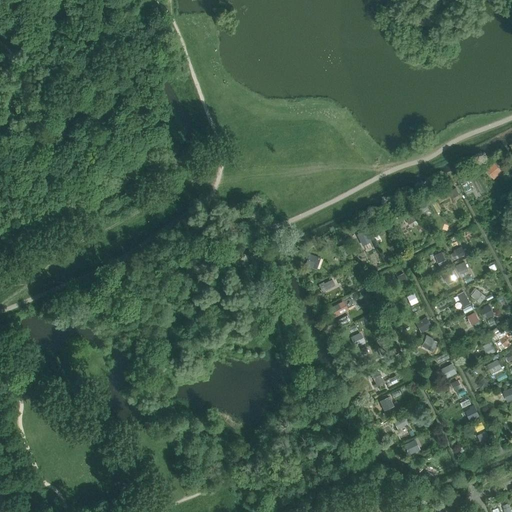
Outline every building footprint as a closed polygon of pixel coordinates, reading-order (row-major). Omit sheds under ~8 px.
[(494,180),(505,174),(499,162),(488,168),(494,180)] [(437,201),(430,204),(435,215),(442,212),(437,201)] [(434,256),(439,264),(447,259),(443,251),(434,256)] [(404,274),(397,277),(402,286),(409,283),(404,274)] [(415,295),(406,299),(409,307),(418,303),(415,295)] [(488,305),(479,310),(483,319),(492,314),(488,305)] [(476,312),(466,318),(470,326),(481,321),(476,312)] [(357,333),(343,340),(349,352),(362,345),(357,333)] [(438,342),(426,336),(420,346),(431,353),(438,342)] [(490,342),(482,346),(486,355),(494,351),(490,342)] [(498,359),(488,364),(492,374),(503,368),(498,359)] [(452,363),(441,370),(446,379),(458,373),(452,363)] [(407,440),(395,446),(402,460),(413,454),(407,440)] [(424,467),(409,475),(415,487),(430,479),(424,467)]
